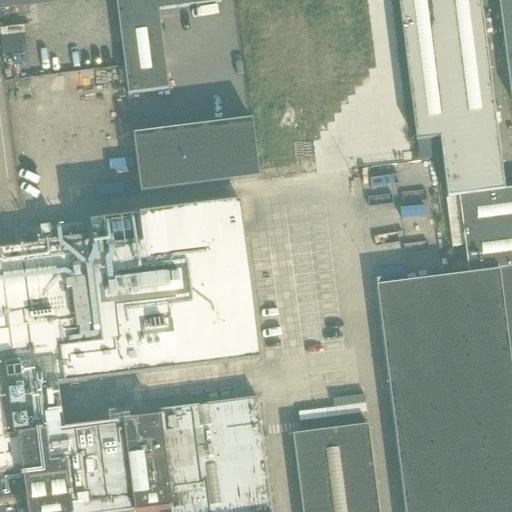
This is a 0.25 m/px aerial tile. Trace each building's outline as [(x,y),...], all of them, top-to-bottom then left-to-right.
[(115,0),(127,96),(169,90),(159,11),(221,3),(220,0),(115,0)] [(511,190),(504,191),(479,0),(397,0),(415,143),(439,140),(446,199),(458,197),(469,273),(511,267),(511,190)] [(511,101),(511,0),(496,0),(511,102),(511,101)] [(259,180),(251,122),(132,137),(140,195),(259,180)] [(458,198),(445,200),(451,249),(464,247),(458,198)] [(86,240),(0,250),(0,511),(170,511),(158,420),(60,433),(54,387),(259,361),(239,203),(133,216),(133,217),(135,217),(138,243),(89,250),(87,240),(86,240)] [(511,511),(511,267),(469,273),(469,276),(376,288),(404,511),(511,511)] [(271,511),(267,481),(257,399),(157,412),(158,420),(170,511),(271,511)] [(320,411),(322,429),(367,424),(365,406),(320,411)] [(378,511),(367,427),(292,436),(301,511),(378,511)]
